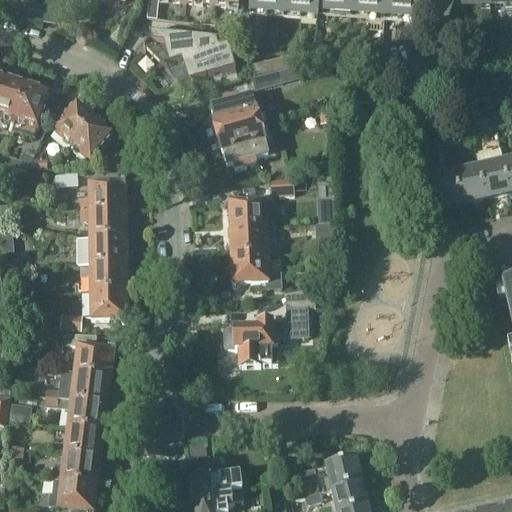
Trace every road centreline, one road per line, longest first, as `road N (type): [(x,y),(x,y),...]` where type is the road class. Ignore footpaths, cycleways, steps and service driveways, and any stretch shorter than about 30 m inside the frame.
road 1 (residential): [(146,419),(175,286),(150,123),(104,72),(0,38)]
road 2 (residential): [(411,421),(146,419)]
road 3 (residential): [(411,421),(442,261),(511,238)]
